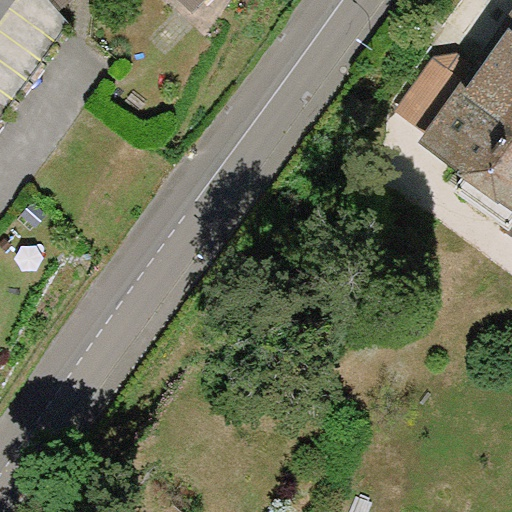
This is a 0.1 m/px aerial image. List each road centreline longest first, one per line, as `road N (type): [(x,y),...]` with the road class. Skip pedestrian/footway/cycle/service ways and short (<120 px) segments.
road 1 (residential): [(345,0),(0,475)]
road 2 (residential): [(0,193),(88,68)]
